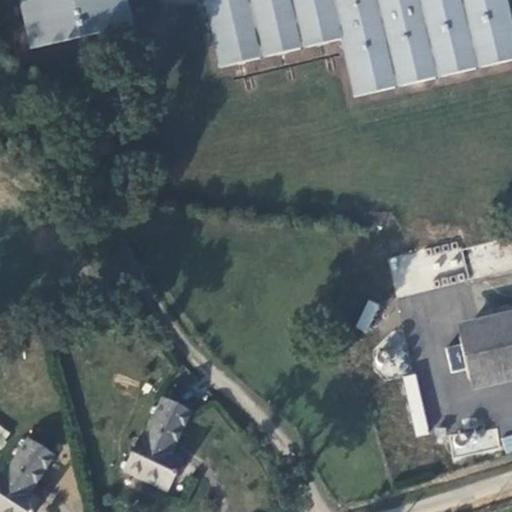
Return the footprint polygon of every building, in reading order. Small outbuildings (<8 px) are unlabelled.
[(14,0),(25,48),(128,26),(122,0),(14,0)] [(201,0),(217,68),(334,41),(340,39),(353,97),(511,60),(511,47),(501,0),(201,0)] [(463,246),(388,254),(393,293),(467,285),(463,246)] [(511,377),(511,307),(449,322),(464,389),(511,377)] [(419,374),(406,375),(412,436),(425,435),(419,374)] [(120,468),(164,491),(180,460),(170,455),(190,416),(157,399),(120,468)] [(0,447),(11,433),(0,424),(0,447)] [(511,433),(501,437),(505,453),(511,451),(511,433)] [(0,465),(0,511),(30,511),(38,500),(25,492),(48,458),(18,439),(0,465)]
